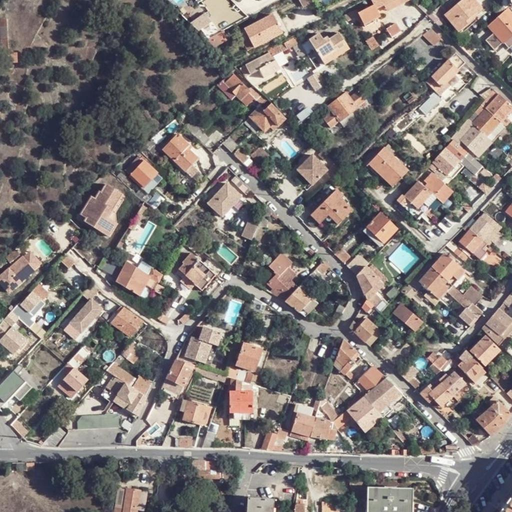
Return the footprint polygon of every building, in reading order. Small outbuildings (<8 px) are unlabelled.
[(312,0),(299,0),(304,8),(314,2),(312,0)] [(370,0),(375,7),(376,11),(396,0),(370,0)] [(479,9),(472,0),(463,0),(444,16),(457,32),(473,20),(470,16),(479,9)] [(376,11),(375,7),(358,16),(365,32),(375,27),(373,23),(380,19),(376,11)] [(441,17),(435,11),(428,17),(436,24),(444,32),(447,27),(439,19),(441,17)] [(489,27),(494,33),(504,44),(505,43),(511,36),(511,16),(507,11),(489,27)] [(204,16),(193,27),(201,35),(204,32),(211,38),(219,30),(204,16)] [(274,24),(272,19),(246,32),(251,41),(256,50),(274,40),(271,35),(282,30),(278,22),(274,24)] [(396,24),(386,28),(390,36),(400,31),(396,24)] [(443,39),(432,29),(427,32),(425,34),(437,46),(443,39)] [(285,35),(282,30),(271,35),(274,40),(285,35)] [(245,43),(251,41),(246,32),(241,35),(245,43)] [(504,44),(494,33),(487,40),(496,50),(504,44)] [(344,53),(336,38),(334,36),(323,42),(320,36),(309,42),(320,63),(334,55),(335,58),(344,53)] [(339,36),(336,38),(344,53),(347,51),(339,36)] [(302,50),(296,39),(284,45),(290,57),(302,50)] [(275,63),(290,57),(284,45),(269,53),(269,54),(274,64),(275,63)] [(349,55),(347,51),(344,53),(335,58),(334,55),(320,63),(323,69),(349,55)] [(274,64),(269,54),(246,66),(250,76),(260,71),(274,64)] [(459,72),(466,64),(456,54),(448,62),(459,72)] [(432,79),(441,89),(459,72),(448,62),(442,68),(432,79)] [(274,64),(260,71),(266,84),(282,76),(275,63),(274,64)] [(252,93),(233,74),(219,86),(227,93),(231,89),(238,96),(249,107),(255,101),(250,96),(252,93)] [(427,82),(436,92),(441,89),(432,79),(427,82)] [(231,89),(227,93),(234,100),(238,96),(231,89)] [(497,99),(500,95),(495,90),(492,94),(497,99)] [(360,91),(351,98),(358,107),(367,100),(360,91)] [(358,107),(351,98),(347,93),(329,108),(333,113),(340,122),(341,123),(359,109),(358,107)] [(439,99),(435,94),(419,106),(423,112),(439,99)] [(511,110),(511,106),(500,95),(497,99),(489,107),(485,110),(500,123),(511,110)] [(414,97),(408,104),(410,106),(416,100),(414,97)] [(270,106),(264,112),(264,113),(274,123),(277,127),(284,120),(270,106)] [(485,110),(481,106),(469,119),(473,123),(485,110)] [(264,112),(261,107),(250,117),(264,132),(274,123),(264,113),(264,112)] [(500,123),(485,110),(473,123),(475,125),(493,142),(506,128),(500,123)] [(331,128),(340,122),(333,113),(325,120),(331,128)] [(184,115),(178,119),(183,124),(186,121),(188,118),(184,115)] [(473,123),(469,119),(452,139),(453,141),(457,144),(460,141),(475,125),(473,123)] [(187,128),(196,137),(201,132),(192,123),(190,125),(187,128)] [(493,142),(475,125),(460,141),(477,158),(492,143),(493,142)] [(161,133),(144,146),(150,152),(165,139),(161,133)] [(192,163),(197,158),(191,152),(194,149),(180,135),(164,149),(186,173),(194,165),(192,163)] [(227,139),(221,144),(230,153),(235,147),(227,139)] [(467,153),(457,144),(453,141),(446,149),(460,161),(467,153)] [(465,166),(460,161),(446,149),(446,148),(436,158),(427,168),(432,173),(435,176),(444,184),(446,186),(465,166)] [(384,149),(370,163),(381,173),(377,177),(378,178),(379,177),(392,188),(407,172),(384,149)] [(238,150),(233,156),(242,165),(243,164),(247,160),(238,150)] [(268,157),(264,153),(254,161),(258,166),(268,157)] [(465,166),(468,168),(475,161),(467,153),(460,161),(465,166)] [(312,157),(297,172),(312,187),(323,176),(330,182),(341,172),(334,165),(327,172),(312,157)] [(163,181),(139,158),(126,172),(150,195),(163,181)] [(381,173),(370,163),(367,161),(364,164),(377,177),(381,173)] [(476,176),(482,169),(475,161),(468,168),(476,176)] [(341,172),(329,183),(336,189),(347,177),(344,175),(341,172)] [(495,175),(493,178),(498,184),(501,181),(495,175)] [(245,194),(249,189),(239,180),(235,176),(231,180),(245,194)] [(444,184),(435,176),(425,187),(432,193),(434,195),(444,184)] [(498,184),(493,178),(490,181),(495,187),(498,184)] [(221,215),(241,195),(227,181),(207,203),(221,215)] [(433,197),(434,195),(432,193),(425,187),(419,181),(404,198),(416,209),(419,206),(430,194),(433,197)] [(453,193),(446,186),(444,184),(434,195),(436,198),(443,204),(453,193)] [(480,189),(486,195),(490,192),(483,185),(480,189)] [(123,197),(107,187),(101,195),(100,194),(96,201),(92,199),(81,217),(87,221),(96,226),(94,229),(110,239),(114,233),(105,227),(121,200),(123,197)] [(343,198),(336,190),(311,216),(320,225),(326,220),(335,229),(352,211),(341,201),(343,198)] [(401,194),(396,201),(416,220),(421,214),(416,209),(404,198),(401,194)] [(424,211),(434,200),(436,198),(434,195),(433,197),(430,194),(419,206),(424,211)] [(124,202),(121,200),(105,227),(114,233),(118,227),(117,215),(124,202)] [(396,228),(380,213),(362,232),(378,247),(396,228)] [(498,224),(485,215),(482,219),(494,229),(498,224)] [(480,217),(469,230),(470,230),(488,245),(498,233),(494,229),(482,219),(480,217)] [(96,226),(87,221),(85,224),(94,229),(96,226)] [(244,237),(254,241),(259,228),(249,224),(244,237)] [(469,230),(465,226),(464,227),(461,231),(465,234),(469,230)] [(470,230),(469,230),(465,234),(458,243),(459,244),(456,247),(468,257),(470,254),(479,261),(485,253),(482,251),(488,245),(470,230)] [(32,250),(29,246),(27,247),(25,245),(21,248),(26,255),(32,250)] [(349,258),(340,249),(334,255),(344,264),(349,258)] [(280,275),(289,267),(294,261),(282,250),(269,264),(280,275)] [(19,256),(15,252),(6,261),(9,264),(19,256)] [(445,253),(431,268),(446,281),(450,285),(464,272),(445,253)] [(74,264),(66,255),(61,260),(69,269),(74,264)] [(179,271),(186,277),(193,282),(192,283),(195,286),(203,293),(217,277),(205,267),(192,256),(179,271)] [(227,270),(212,259),(205,267),(217,277),(219,279),(227,270)] [(143,284),(148,277),(127,261),(115,278),(136,294),(143,284)] [(330,268),(324,262),(315,270),(322,277),(330,268)] [(347,267),(356,276),(361,271),(351,262),(347,267)] [(365,294),(378,280),(366,267),(365,266),(361,271),(356,276),(365,294)] [(285,301),(298,288),(290,280),(296,274),(289,267),(280,275),(278,278),(282,282),(275,290),(271,294),(285,301)] [(446,281),(431,268),(414,287),(429,301),(433,297),(437,300),(450,285),(446,281)] [(152,271),(148,277),(143,284),(149,289),(151,291),(161,277),(152,271)] [(282,282),(278,278),(275,275),(268,283),(275,290),(282,282)] [(193,282),(186,277),(182,282),(192,289),(195,286),(192,283),(193,282)] [(365,294),(368,300),(382,285),(378,280),(365,294)] [(143,284),(136,294),(142,298),(149,289),(143,284)] [(39,286),(32,295),(42,304),(49,295),(39,286)] [(477,319),(482,313),(475,307),(462,296),(451,286),(446,291),(466,309),(475,318),(477,319)] [(471,286),(462,296),(475,307),(484,297),(471,286)] [(91,287),(83,295),(89,301),(97,293),(91,287)] [(312,300),(298,288),(285,301),(299,313),(312,300)] [(511,292),(502,305),(507,309),(511,302),(511,292)] [(14,308),(9,312),(18,320),(29,330),(33,326),(31,323),(46,307),(42,304),(32,295),(17,310),(14,308)] [(266,305),(253,297),(250,308),(262,314),(266,305)] [(91,300),(71,323),(83,334),(104,311),(91,300)] [(318,305),(312,300),(299,313),(304,317),(306,318),(318,305)] [(372,305),(368,300),(363,308),(368,311),(372,305)] [(424,323),(402,304),(394,313),(416,332),(424,323)] [(143,323),(123,308),(110,324),(130,339),(143,323)] [(469,326),(475,318),(466,309),(458,317),(469,326)] [(511,330),(511,320),(498,310),(482,329),(499,346),(511,330)] [(9,312),(8,314),(2,321),(3,322),(0,325),(0,340),(4,344),(15,332),(11,329),(18,320),(9,312)] [(183,323),(188,317),(183,313),(176,321),(181,324),(183,323)] [(354,332),(364,342),(370,336),(377,329),(366,318),(360,326),(354,332)] [(360,326),(354,322),(349,328),(354,332),(360,326)] [(222,334),(202,328),(198,341),(191,339),(185,358),(205,365),(212,345),(217,347),(222,334)] [(382,334),(377,329),(370,336),(375,341),(382,334)] [(15,332),(4,344),(3,346),(14,355),(26,341),(15,332)] [(305,356),(310,339),(302,334),(297,349),(305,356)] [(364,342),(369,347),(375,341),(370,336),(364,342)] [(499,351),(486,337),(469,352),(483,366),(499,351)] [(358,353),(344,340),(336,359),(343,366),(345,367),(358,353)] [(260,349),(242,344),(235,366),(254,371),(260,349)] [(83,349),(68,364),(73,369),(75,371),(90,355),(83,349)] [(486,373),(467,352),(460,358),(464,364),(460,368),(474,385),(486,373)] [(446,372),(452,366),(440,356),(438,358),(433,364),(441,372),(446,372)] [(193,367),(175,361),(166,379),(183,388),(193,367)] [(73,369),(68,364),(62,371),(64,373),(67,376),(73,369)] [(122,383),(131,389),(135,381),(111,365),(105,372),(112,377),(114,378),(122,383)] [(411,365),(401,377),(409,383),(413,377),(418,372),(411,365)] [(21,371),(17,366),(13,371),(17,375),(19,373),(21,371)] [(343,366),(339,370),(350,381),(354,377),(345,367),(343,366)] [(369,393),(386,379),(373,366),(358,381),(359,382),(369,393)] [(253,375),(230,367),(227,377),(250,385),(253,375)] [(75,371),(73,369),(67,376),(62,382),(76,394),(88,381),(75,371)] [(13,371),(0,384),(0,399),(0,400),(20,379),(17,375),(13,371)] [(454,372),(442,383),(453,395),(465,385),(454,372)] [(131,389),(144,398),(152,383),(138,376),(135,381),(131,389)] [(413,377),(409,383),(415,389),(420,384),(413,377)] [(122,383),(114,378),(112,382),(107,389),(115,394),(122,383)] [(25,384),(20,379),(0,400),(6,406),(25,384)] [(183,388),(166,379),(162,388),(179,397),(183,388)] [(402,394),(386,379),(369,393),(364,397),(370,405),(378,414),(402,394)] [(369,393),(359,382),(354,386),(364,397),(369,393)] [(135,416),(144,398),(131,389),(122,383),(115,394),(111,400),(135,416)] [(429,385),(419,393),(429,403),(432,399),(440,407),(453,395),(442,383),(434,390),(429,385)] [(107,389),(103,386),(97,394),(109,402),(111,400),(115,394),(107,389)] [(254,393),(230,393),(230,412),(254,413),(254,393)] [(460,403),(453,395),(440,407),(447,415),(460,403)] [(318,406),(333,423),(338,419),(321,397),(318,406)] [(370,405),(364,397),(346,412),(355,423),(364,433),(373,425),(370,422),(379,415),(378,414),(370,405)] [(486,402),(491,407),(495,403),(491,398),(486,402)] [(206,407),(184,400),(180,411),(185,413),(183,421),(200,426),(206,407)] [(299,413),(314,419),(317,408),(299,402),(296,411),(299,413)] [(491,407),(505,422),(510,415),(495,403),(491,407)] [(335,427),(333,423),(318,406),(317,408),(314,419),(335,427)] [(476,421),(491,438),(493,435),(499,430),(502,426),(503,424),(505,422),(491,407),(476,421)] [(355,423),(346,412),(338,419),(333,423),(335,427),(336,429),(341,435),(355,423)] [(310,437),(314,419),(299,413),(292,432),(310,438),(310,437)] [(381,418),(379,415),(370,422),(373,425),(381,418)] [(9,424),(11,426),(15,421),(18,418),(15,416),(9,422),(9,424)] [(80,418),(75,424),(76,432),(119,429),(118,418),(117,416),(80,418)] [(336,429),(335,427),(314,419),(310,437),(310,438),(334,441),(336,429)] [(15,431),(22,438),(26,435),(20,427),(15,431)] [(65,435),(57,428),(41,447),(42,448),(43,448),(45,448),(49,448),(55,449),(65,435)] [(280,429),(277,436),(277,438),(285,441),(288,432),(280,429)] [(207,432),(201,448),(210,449),(215,435),(207,432)] [(261,451),(271,452),(277,438),(277,436),(268,433),(261,451)] [(473,447),(481,444),(474,437),(468,442),(473,447)] [(277,438),(271,452),(281,453),(285,441),(277,438)] [(309,439),(305,454),(312,454),(315,441),(309,439)] [(418,444),(420,456),(436,454),(435,443),(418,444)] [(206,469),(205,460),(194,460),(194,469),(198,469),(206,469)] [(206,469),(198,469),(197,480),(215,480),(215,469),(206,469)] [(412,511),(413,490),(368,487),(366,511),(412,511)] [(127,488),(127,491),(123,511),(138,511),(141,491),(127,488)] [(123,511),(127,491),(113,489),(109,511),(123,511)] [(247,497),(245,511),(270,511),(272,499),(247,497)] [(511,511),(511,499),(501,511),(511,511)]
